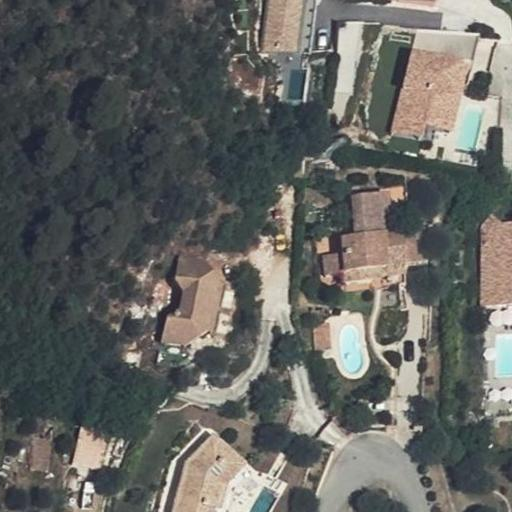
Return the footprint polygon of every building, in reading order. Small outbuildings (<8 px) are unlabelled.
[(269,0),(264,46),(298,51),(305,0),(269,0)] [(408,50),(391,136),(454,149),(464,101),(462,101),(470,62),(408,50)] [(373,282),(373,279),(373,271),(386,270),(385,266),(402,265),(421,264),(422,263),(420,232),(382,235),(381,220),(389,219),(386,195),(351,198),(354,238),(341,238),(342,252),(325,253),(327,273),(344,273),(345,284),(373,282)] [(511,303),(511,227),(508,228),(499,220),(493,227),(490,304),(511,303)] [(187,347),(188,347),(212,332),(212,331),(205,319),(209,298),(221,290),(204,265),(181,260),(177,283),(183,293),(180,312),(169,320),(165,343),(187,347)] [(373,279),(403,278),(402,265),(385,266),(386,270),(373,271),(373,279)] [(212,331),(221,290),(209,298),(205,319),(212,331)] [(511,374),(501,374),(503,333),(489,332),(486,415),(511,415),(511,374)] [(261,421),(287,430),(295,409),(270,399),(261,421)] [(84,424),(75,461),(99,467),(108,429),(84,424)] [(47,469),(51,438),(35,435),(30,467),(47,469)] [(216,511),(225,487),(226,486),(243,467),(213,436),(186,464),(172,511),(216,511)] [(226,486),(236,493),(252,476),(243,467),(226,486)] [(216,511),(230,511),(235,493),(236,493),(226,486),(225,487),(216,511)]
